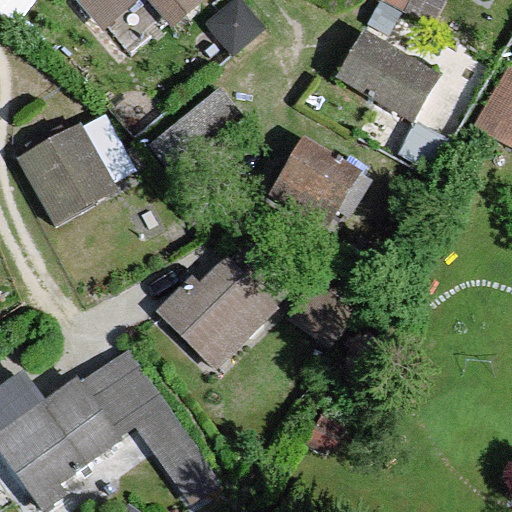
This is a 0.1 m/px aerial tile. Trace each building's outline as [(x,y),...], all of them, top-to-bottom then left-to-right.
[(69,0),(102,40),(145,5),(170,35),(213,0),(69,0)] [(347,35),(318,93),(398,132),(426,73),(347,35)] [(511,63),(505,59),(469,123),(511,146),(511,63)] [(220,82),(155,130),(178,160),(242,112),(220,82)] [(78,132),(18,166),(56,233),(116,199),(78,132)] [(362,181),(298,150),(276,197),(340,227),(362,181)] [(222,254),(156,318),(213,376),(279,312),(222,254)] [(226,489),(129,354),(97,377),(194,511),(226,489)] [(20,381),(0,395),(0,459),(37,511),(53,511),(68,501),(60,491),(122,447),(77,385),(41,411),(20,381)]
